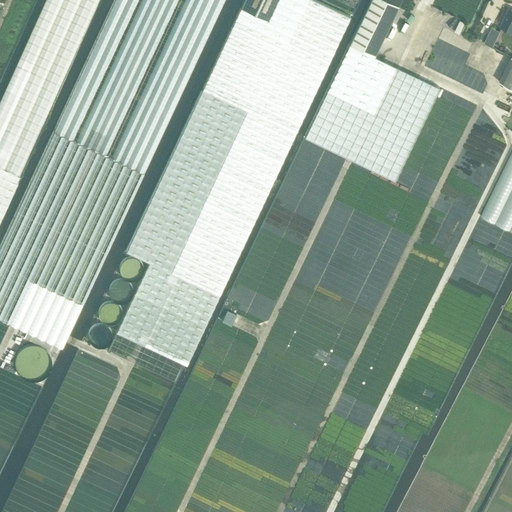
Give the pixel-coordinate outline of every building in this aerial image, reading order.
[(0,166),(19,175),(97,0),(45,0),(0,100),(0,166)] [(113,0),(54,129),(92,146),(98,149),(144,171),(224,0),(113,0)] [(149,262),(116,332),(138,342),(144,344),(184,364),(186,364),(233,265),(349,17),(350,16),(315,0),(277,0),(268,20),(241,7),(126,252),(149,262)] [(244,0),(241,7),(268,20),(277,0),(244,0)] [(370,0),(355,31),(349,44),(351,45),(374,56),(399,6),(401,0),(370,0)] [(511,9),(510,9),(507,14),(506,14),(505,15),(506,16),(502,25),(511,29),(511,9)] [(349,44),(305,137),(394,180),(439,87),(374,56),(351,45),(349,44)] [(511,56),(499,81),(511,87),(511,56)] [(0,245),(0,318),(11,323),(27,331),(24,337),(56,352),(59,345),(62,347),(64,342),(67,335),(144,171),(98,149),(92,146),(54,129),(0,245)] [(222,321),(231,325),(236,315),(227,310),(222,321)]
